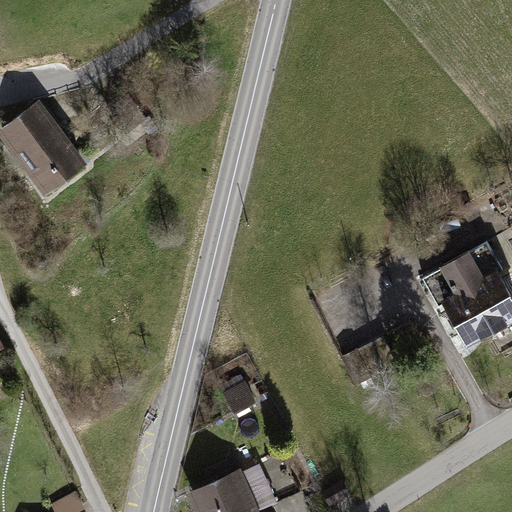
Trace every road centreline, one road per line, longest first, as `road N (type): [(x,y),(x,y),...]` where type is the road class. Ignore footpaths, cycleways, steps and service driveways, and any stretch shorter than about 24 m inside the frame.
road 1 (secondary): [(276,0),(154,511)]
road 2 (residential): [(0,300),(104,511)]
road 3 (unclassified): [(0,95),(84,78),(209,0)]
road 4 (unknown): [(495,435),(400,261)]
road 5 (unclassified): [(376,511),(511,425)]
